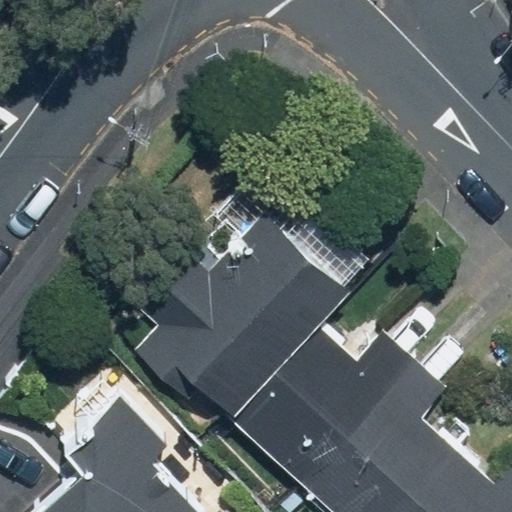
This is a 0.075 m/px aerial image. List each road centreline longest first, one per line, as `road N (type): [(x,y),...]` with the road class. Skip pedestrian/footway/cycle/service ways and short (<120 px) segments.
road 1 (secondary): [(0,152),(84,37)]
road 2 (tertiary): [(415,40),(511,140)]
